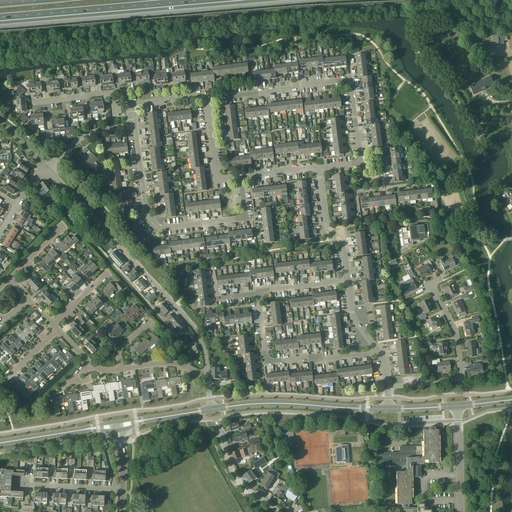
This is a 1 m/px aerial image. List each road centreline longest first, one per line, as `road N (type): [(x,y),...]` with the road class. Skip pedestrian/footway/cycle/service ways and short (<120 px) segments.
road 1 (residential): [(207,378),(201,337),(47,169)]
road 2 (residential): [(240,178),(242,216),(160,228),(145,213),(131,121)]
road 3 (motorway): [(0,17),(205,0)]
road 4 (residential): [(387,386),(460,378),(454,331),(431,288),(443,280)]
road 5 (residential): [(378,350),(269,361),(257,293)]
road 6 (tertiary): [(212,410),(281,403),(388,408)]
road 7 (residential): [(349,81),(205,101)]
